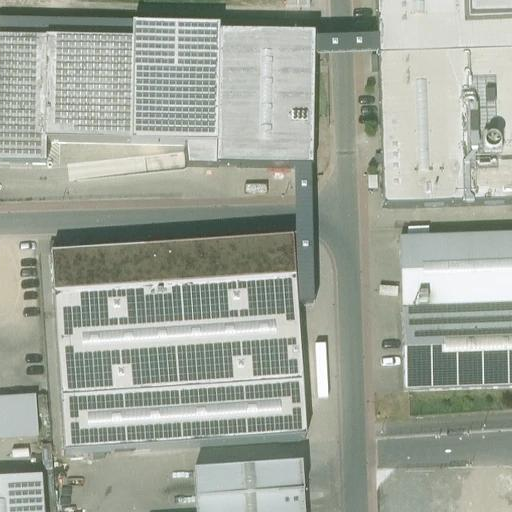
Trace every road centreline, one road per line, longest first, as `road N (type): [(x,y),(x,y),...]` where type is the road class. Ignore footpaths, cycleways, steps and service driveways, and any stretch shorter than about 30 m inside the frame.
road 1 (residential): [(0,232),(343,220)]
road 2 (residential): [(343,220),(357,511)]
road 3 (residential): [(339,20),(343,220)]
